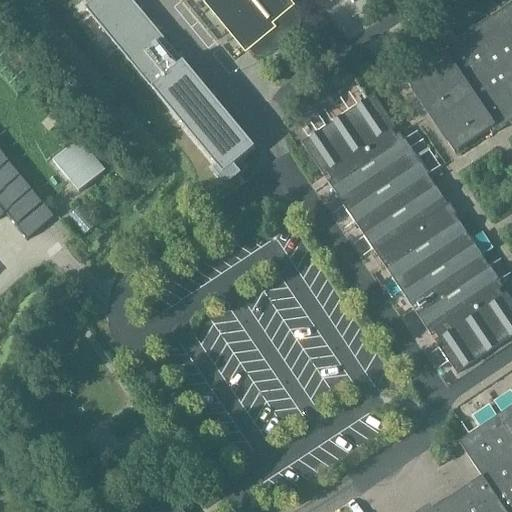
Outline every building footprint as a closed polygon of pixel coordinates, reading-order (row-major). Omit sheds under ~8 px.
[(131,0),(95,0),(85,9),(218,169),(214,173),(222,183),(224,185),(226,186),(229,186),(231,185),(233,184),(242,177),(235,168),(256,150),(131,0)] [(204,0),(247,51),(250,48),(256,54),(257,55),(259,56),(261,56),(263,56),(265,55),(296,29),(298,27),(299,25),(299,23),(298,21),(297,19),(288,9),(290,7),(283,0),(204,0)] [(469,39),(449,53),(440,40),(420,52),(429,66),(406,82),(455,155),(490,132),(493,136),(511,122),(511,4),(466,35),(469,39)] [(302,145),(324,178),(326,176),(330,182),(328,183),(431,337),(432,336),(437,342),(435,343),(457,375),(511,338),(511,301),(507,294),(502,298),(498,293),(503,289),(401,135),(395,140),(391,134),(397,130),(375,97),(302,145)] [(53,165),(78,194),(104,173),(79,143),(53,165)] [(511,511),(511,408),(459,444),(483,479),(432,511),(511,511)] [(183,511),(174,499),(154,511),(183,511)]
